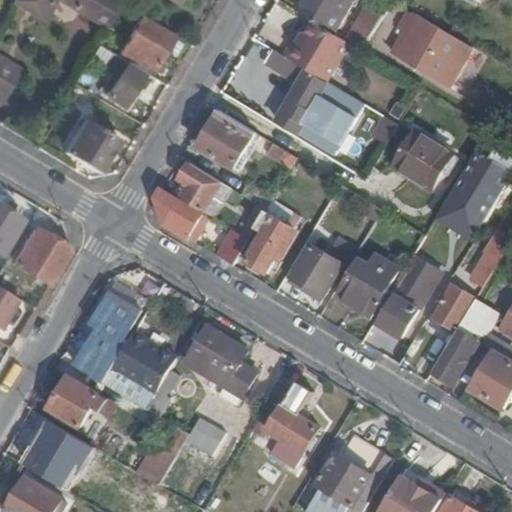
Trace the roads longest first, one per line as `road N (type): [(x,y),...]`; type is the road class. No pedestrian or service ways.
road 1 (residential): [(511,460),(116,225)]
road 2 (residential): [(247,0),(116,225)]
road 3 (residential): [(0,415),(116,225)]
road 4 (residential): [(116,225),(0,157)]
